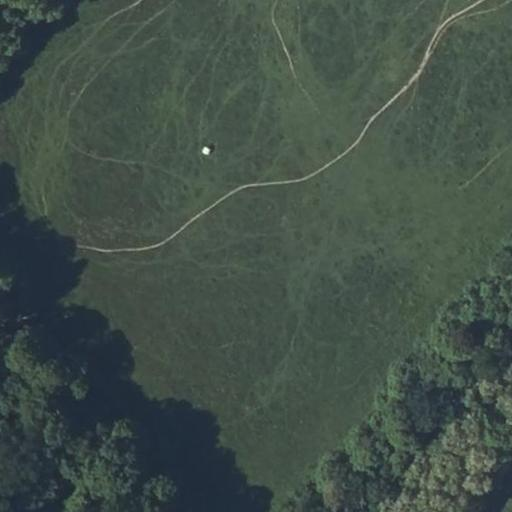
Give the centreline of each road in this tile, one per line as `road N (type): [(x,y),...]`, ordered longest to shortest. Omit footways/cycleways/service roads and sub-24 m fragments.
road 1 (track): [(511,357),(387,511)]
road 2 (track): [(108,511),(0,379)]
